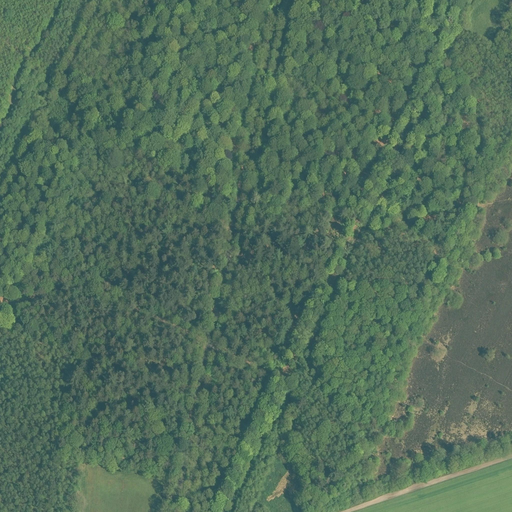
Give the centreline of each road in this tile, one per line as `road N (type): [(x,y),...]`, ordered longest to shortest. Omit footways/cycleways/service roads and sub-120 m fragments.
road 1 (unclassified): [(174,511),(281,0)]
road 2 (track): [(0,339),(113,98)]
road 3 (track): [(345,511),(511,456)]
road 4 (track): [(511,57),(393,0)]
road 5 (track): [(100,0),(62,83),(82,108)]
